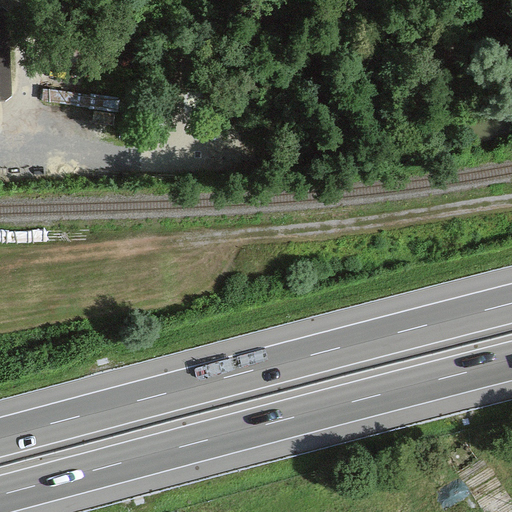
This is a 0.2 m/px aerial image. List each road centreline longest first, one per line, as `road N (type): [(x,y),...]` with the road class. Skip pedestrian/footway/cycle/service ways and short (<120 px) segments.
road 1 (motorway): [(511,305),(0,439)]
road 2 (motorway): [(0,498),(511,366)]
road 3 (track): [(511,201),(179,242)]
road 4 (track): [(370,0),(397,29),(511,74)]
